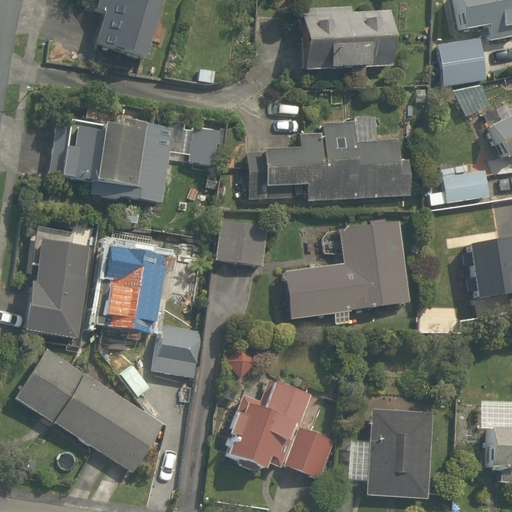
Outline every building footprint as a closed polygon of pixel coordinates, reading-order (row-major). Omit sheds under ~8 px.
[(145,69),(166,0),(96,0),(90,18),(99,21),(90,52),(145,69)] [(511,0),(468,0),(450,3),(456,40),(433,44),(442,95),(487,87),(482,62),(511,57),(511,0)] [(393,7),(300,13),(305,84),(398,78),(393,7)] [(158,130),(54,118),(53,118),(44,196),(161,209),(167,154),(156,152),(158,130)] [(511,121),(486,134),(507,178),(511,175),(511,121)] [(306,204),(306,207),(404,202),(401,142),(354,144),(353,128),(321,130),(321,139),(296,141),(297,155),(243,158),(245,207),(306,204)] [(264,228),(218,222),(213,262),(259,268),(264,228)] [(284,277),(292,327),(406,309),(393,225),(336,234),(341,268),(284,277)] [(27,284),(20,333),(75,340),(84,281),(82,280),(87,249),(38,242),(31,285),(27,284)] [(511,245),(466,253),(475,312),(511,306),(511,245)] [(168,254),(108,246),(96,334),(146,340),(149,314),(160,316),(168,254)] [(199,334),(159,327),(151,373),(192,380),(199,334)] [(73,373),(43,354),(12,403),(128,478),(160,430),(108,396),(122,376),(86,353),(73,373)] [(315,407),(274,391),(263,420),(243,412),(222,464),(270,482),(275,469),(313,483),(329,444),(304,434),(315,407)] [(429,418),(371,414),(369,448),(348,447),(345,487),(366,488),(365,501),(424,505),(429,418)] [(511,433),(486,432),(484,491),(511,491),(511,433)]
